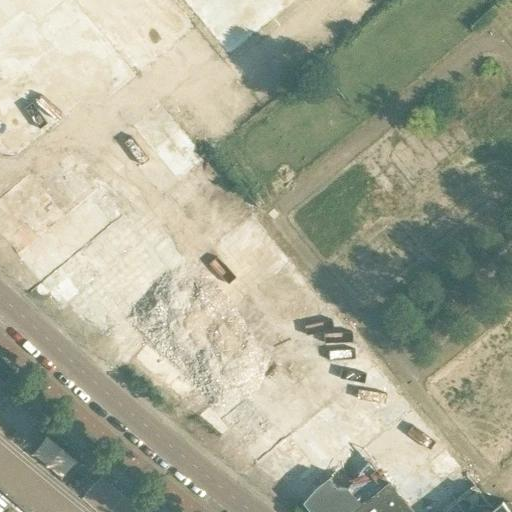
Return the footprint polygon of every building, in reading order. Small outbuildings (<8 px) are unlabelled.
[(0,0),(0,146),(8,159),(91,102),(117,103),(163,71),(164,53),(204,25),(208,26),(227,53),(303,0),(0,0)] [(196,94),(175,107),(188,127),(208,114),(196,94)] [(165,99),(116,138),(164,199),(213,160),(165,99)] [(386,218),(332,259),(364,302),(511,189),(511,183),(478,139),(406,195),(403,191),(394,197),(406,213),(391,225),(386,218)] [(15,369),(0,355),(0,376),(4,381),(15,369)] [(511,511),(504,503),(502,501),(493,509),(489,511),(511,511)]
